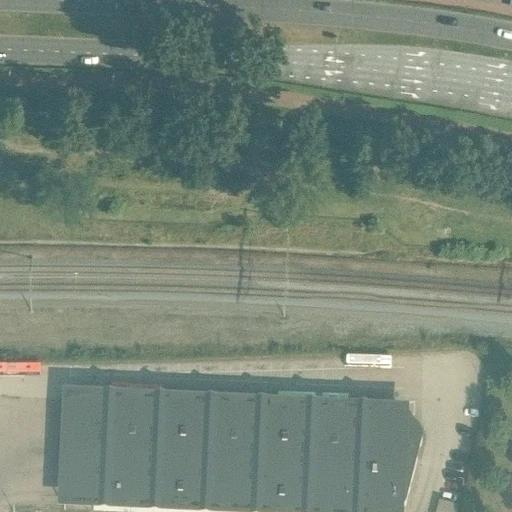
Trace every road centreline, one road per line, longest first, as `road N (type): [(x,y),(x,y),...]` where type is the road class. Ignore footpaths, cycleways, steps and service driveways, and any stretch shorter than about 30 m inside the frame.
road 1 (primary): [(511,38),(393,19),(67,0)]
road 2 (primary): [(181,56),(461,75),(511,89)]
road 3 (primary): [(0,49),(181,56)]
road 4 (primary): [(67,0),(181,56)]
